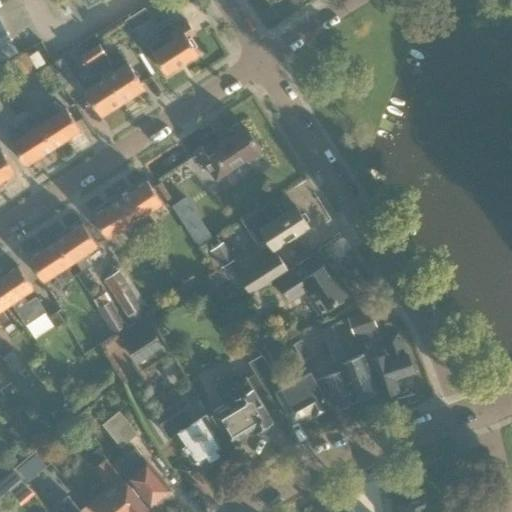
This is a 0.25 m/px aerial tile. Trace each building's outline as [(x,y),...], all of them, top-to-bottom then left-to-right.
[(142,25),(135,15),(125,21),(132,31),(142,25)] [(152,52),(167,76),(199,55),(189,39),(195,34),(187,21),(175,29),(171,23),(155,33),(163,46),(152,52)] [(0,61),(17,52),(0,22),(0,61)] [(85,44),(89,50),(123,103),(145,89),(128,62),(114,71),(105,58),(107,56),(100,45),(104,42),(100,34),(85,44)] [(102,117),(123,103),(89,50),(80,56),(88,69),(93,65),(98,73),(99,72),(103,78),(85,90),(102,117)] [(29,57),(37,68),(46,62),(38,51),(29,57)] [(50,65),(63,86),(75,78),(62,57),(50,65)] [(38,73),(50,93),(61,87),(48,67),(38,73)] [(52,118),(39,126),(53,148),(81,131),(67,109),(61,112),(54,102),(46,107),(52,118)] [(26,166),(53,148),(39,126),(26,135),(19,125),(11,130),(18,140),(12,144),(26,166)] [(249,153),(259,147),(247,127),(213,148),(209,142),(197,150),(215,178),(251,155),(249,153)] [(0,183),(16,173),(2,150),(0,151),(0,183)] [(147,181),(120,199),(135,222),(140,219),(146,229),(155,223),(148,214),(163,204),(147,181)] [(185,197),(173,205),(197,242),(209,234),(185,197)] [(131,225),(135,222),(120,199),(93,217),(108,240),(123,231),(129,240),(137,235),(131,225)] [(267,239),(274,250),(309,227),(295,205),(283,213),(274,200),(242,220),(257,245),(267,239)] [(83,224),(56,242),(72,265),(76,262),(82,271),(90,266),(84,256),(98,247),(83,224)] [(72,265),(56,242),(29,260),(44,282),(58,273),(64,283),(73,277),(67,268),(72,265)] [(235,260),(223,242),(210,251),(222,268),(235,260)] [(311,317),(312,317),(351,293),(336,269),(332,271),(320,250),(276,277),(285,291),(282,292),(289,303),(291,302),(290,301),(305,292),(318,313),(311,317)] [(240,277),(251,293),(288,269),(277,252),(240,277)] [(19,267),(0,278),(0,297),(7,307),(12,304),(25,325),(45,312),(36,297),(28,302),(24,296),(34,290),(19,267)] [(123,267),(104,279),(128,316),(141,307),(146,304),(123,267)] [(184,286),(195,279),(190,271),(178,279),(184,286)] [(206,292),(215,285),(209,276),(200,282),(206,292)] [(2,310),(7,307),(0,297),(0,325),(0,326),(9,320),(2,310)] [(348,317),(355,337),(378,329),(371,309),(348,317)] [(49,317),(56,327),(64,322),(57,312),(49,317)] [(117,313),(105,320),(113,333),(125,326),(117,313)] [(163,347),(150,326),(152,324),(146,314),(117,333),(137,364),(163,347)] [(290,338),(298,333),(294,326),(286,330),(290,338)] [(333,326),(321,330),(325,341),(337,337),(333,326)] [(381,335),(387,352),(368,359),(381,395),(400,388),(396,379),(414,372),(399,329),(381,335)] [(346,360),(337,337),(325,341),(336,368),(340,367),(353,401),(377,392),(363,353),(346,360)] [(293,344),(303,361),(312,356),(302,339),(293,344)] [(21,364),(11,351),(2,358),(11,371),(21,364)] [(328,405),(320,390),(314,380),(309,372),(284,387),(276,374),(274,375),(262,354),(249,362),(256,374),(253,376),(260,387),(263,385),(269,395),(276,391),(293,421),(311,410),(312,413),(315,412),(318,414),(325,410),(325,406),(328,405)] [(0,389),(11,382),(0,365),(0,389)] [(314,380),(320,390),(327,388),(334,408),(353,401),(340,367),(336,368),(337,371),(318,378),(314,380)] [(243,403),(228,376),(214,385),(226,406),(214,413),(215,415),(214,416),(230,444),(234,441),(234,444),(246,436),(245,434),(252,430),(238,405),(243,403)] [(243,403),(238,405),(252,430),(254,429),(255,430),(256,429),(262,433),(270,428),(271,420),(254,390),(260,387),(253,376),(247,379),(247,378),(235,385),(229,376),(228,376),(243,403)] [(0,391),(3,395),(15,388),(11,382),(0,389),(0,391)] [(216,427),(207,414),(195,422),(184,405),(158,422),(168,438),(176,433),(193,459),(203,462),(212,456),(213,459),(221,453),(220,451),(227,447),(214,428),(216,427)] [(104,425),(122,447),(137,434),(119,412),(104,425)] [(162,495),(168,490),(135,449),(129,454),(132,458),(130,460),(138,469),(130,476),(151,503),(154,501),(157,502),(163,498),(162,495)] [(90,503),(98,511),(141,511),(145,509),(137,498),(139,497),(131,487),(129,488),(97,450),(88,458),(111,486),(90,503)] [(36,454),(27,462),(37,474),(47,467),(36,454)] [(0,479),(0,495),(21,478),(13,469),(0,479)] [(81,511),(68,496),(59,503),(66,511),(65,511),(81,511)] [(450,511),(448,502),(425,507),(424,502),(421,503),(419,501),(410,503),(410,505),(405,507),(406,511),(450,511)]
